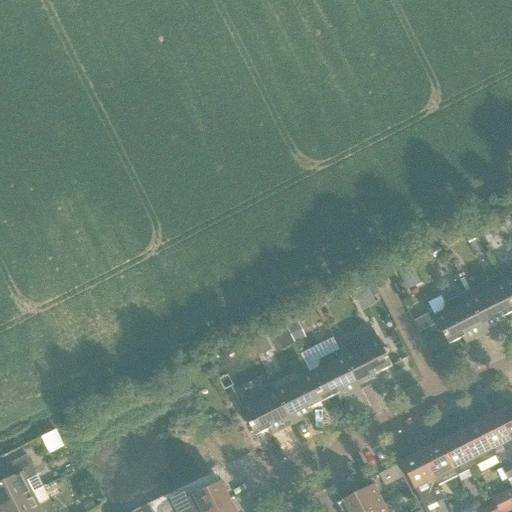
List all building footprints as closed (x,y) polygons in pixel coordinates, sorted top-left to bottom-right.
[(472,224),(461,229),(463,232),(467,240),(477,234),(473,226),(472,224)] [(412,264),(401,270),(407,282),(418,276),(412,264)] [(503,284),(511,301),(511,272),(511,273),(511,277),(511,279),(503,284)] [(487,285),(466,295),(487,335),(501,328),(499,323),(511,315),(511,301),(503,284),(493,289),(488,287),(487,285)] [(471,343),(486,335),(466,295),(445,306),(441,298),(427,305),(431,311),(414,320),(420,333),(437,324),(440,328),(438,334),(444,335),(449,347),(468,337),(471,343)] [(298,322),(289,326),(297,343),(306,338),(298,322)] [(272,345),(284,338),(277,326),(265,332),(272,345)] [(260,335),(250,340),(258,354),(267,349),(260,335)] [(340,352),(360,392),(376,384),(373,379),(392,369),(377,340),(367,345),(363,343),(361,341),(340,352)] [(318,369),(309,374),(323,404),(342,394),(345,400),(360,392),(340,352),(318,363),(319,366),(318,369)] [(272,386),(293,427),(307,419),(304,413),(323,404),(309,374),(300,379),(295,377),(294,375),(272,386)] [(293,427),(272,386),(252,397),(252,400),(250,404),(240,409),(255,438),(275,428),(278,434),(293,427)] [(498,414),(511,441),(511,403),(503,408),(505,411),(498,414)] [(511,448),(511,441),(498,414),(479,424),(492,451),(494,450),(504,445),(508,451),(511,448)] [(492,451),(479,424),(459,434),(476,467),(477,466),(497,456),(494,450),(492,451)] [(440,444),(457,476),(469,470),(474,480),(482,476),(477,466),(476,467),(459,434),(440,444)] [(457,476),(440,444),(421,453),(438,487),(439,486),(457,477),(457,476)] [(444,500),(438,487),(421,453),(401,463),(401,464),(424,509),(444,500)] [(8,480),(0,484),(0,510),(32,494),(43,489),(37,477),(27,456),(3,468),(8,480)] [(211,465),(215,482),(233,478),(229,460),(211,465)] [(502,469),(508,480),(511,477),(511,465),(502,469)] [(379,477),(385,488),(403,479),(398,468),(379,477)] [(211,511),(230,503),(221,484),(187,501),(193,511),(191,511),(211,511)] [(338,507),(340,511),(375,511),(385,507),(375,488),(338,507)] [(32,494),(0,510),(0,511),(54,511),(49,501),(43,489),(32,494)] [(510,511),(511,511),(511,492),(494,501),(496,503),(500,511),(510,511)] [(91,499),(82,504),(86,511),(94,506),(91,499)] [(235,511),(230,503),(211,511),(235,511)] [(481,511),(500,511),(496,503),(481,511)]
